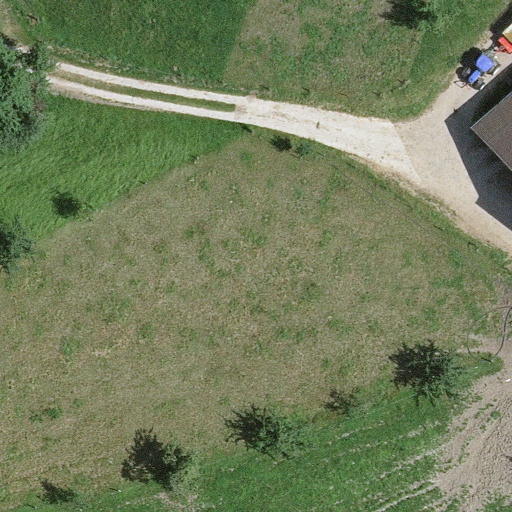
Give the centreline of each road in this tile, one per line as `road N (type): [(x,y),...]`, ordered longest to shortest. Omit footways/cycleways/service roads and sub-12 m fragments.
road 1 (track): [(0,55),(411,141),(452,126),(511,68)]
road 2 (track): [(411,141),(511,223)]
